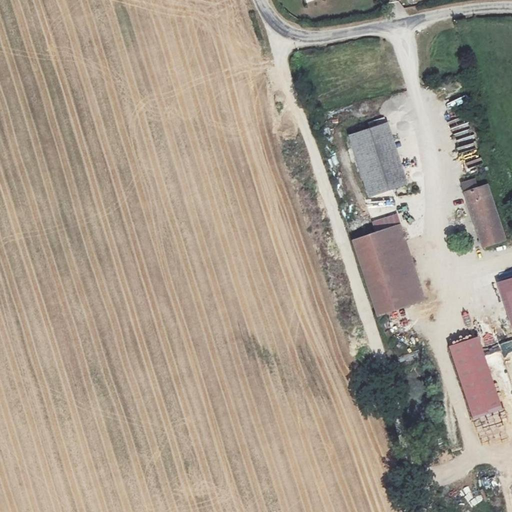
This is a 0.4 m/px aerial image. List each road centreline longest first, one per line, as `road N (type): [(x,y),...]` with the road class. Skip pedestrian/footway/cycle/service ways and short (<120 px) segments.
road 1 (track): [(430,511),(280,62),(278,27)]
road 2 (unclassified): [(511,8),(317,37),(278,27),(259,0)]
